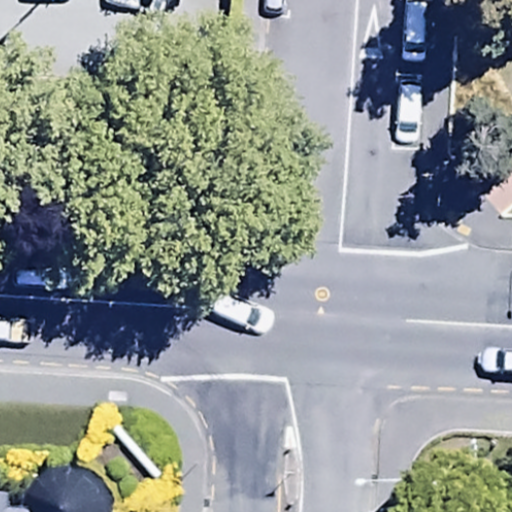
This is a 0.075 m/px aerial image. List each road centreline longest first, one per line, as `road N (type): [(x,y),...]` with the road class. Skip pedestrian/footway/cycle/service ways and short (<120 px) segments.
road 1 (secondary): [(326,325),(0,305)]
road 2 (residential): [(326,325),(344,0)]
road 3 (residential): [(308,511),(326,325)]
road 4 (secondary): [(511,335),(326,325)]
